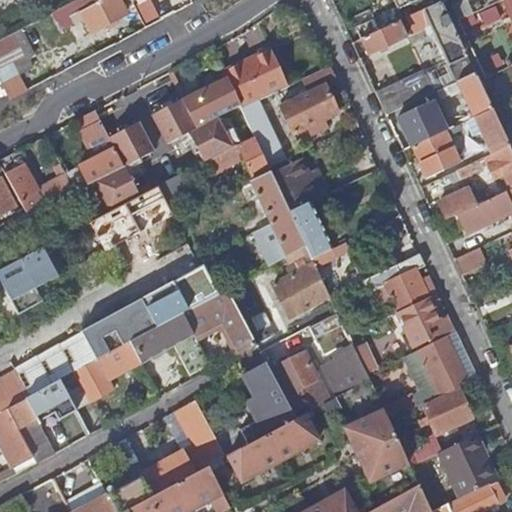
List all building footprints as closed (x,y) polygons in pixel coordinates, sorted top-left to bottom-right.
[(105,0),(79,13),(75,5),(57,14),(63,26),(81,17),(89,33),(124,15),(116,0),(105,0)] [(410,16),(406,6),(416,2),(415,0),(391,0),(395,8),(376,17),(377,18),(373,20),(368,10),(350,19),(359,40),(410,16)] [(511,0),(503,0),(510,14),(511,12),(511,0)] [(451,7),(457,21),(471,14),(465,1),(451,7)] [(403,39),(428,27),(446,66),(465,58),(439,3),(420,11),(410,16),(359,40),(367,55),(403,39)] [(0,43),(0,81),(9,100),(28,90),(20,75),(42,63),(25,31),(0,43)] [(511,61),(506,49),(491,55),(498,70),(511,63),(511,61)] [(237,107),(238,109),(239,110),(251,104),(285,87),(268,50),(222,72),(226,80),(237,107)] [(324,89),(336,83),(327,66),(300,80),(305,92),(278,107),(293,136),(306,129),(310,137),(326,129),(322,121),(336,113),(324,89)] [(423,71),(374,94),(385,117),(433,94),(453,84),(445,67),(425,76),(423,71)] [(453,84),(433,94),(437,102),(448,97),(448,98),(459,93),(472,120),(490,111),(477,83),(473,74),(453,84)] [(214,86),(182,104),(194,130),(213,120),(237,107),(226,80),(214,86)] [(152,117),(166,145),(171,142),(186,134),(194,130),(182,104),(181,103),(152,117)] [(239,110),(246,123),(256,118),(258,117),(251,104),(239,110)] [(397,119),(411,148),(443,133),(430,104),(397,119)] [(490,111),(472,120),(488,155),(507,147),(504,141),(490,111)] [(93,183),(121,168),(107,140),(93,112),(77,120),(83,131),(79,133),(93,161),(77,169),(86,187),(93,183)] [(248,129),(252,137),(266,168),(276,163),(256,118),(246,123),(245,124),(248,129)] [(194,130),(186,134),(199,162),(188,168),(189,171),(204,163),(228,150),(213,120),(194,130)] [(121,168),(150,153),(136,125),(107,140),(121,168)] [(443,133),(411,148),(425,178),(457,163),(443,133)] [(268,267),(283,259),(304,248),(305,248),(289,213),(288,214),(269,173),(266,168),(252,137),(228,150),(204,163),(211,176),(240,161),(252,182),(249,183),(269,224),(250,234),(268,267)] [(511,157),(507,147),(488,155),(483,158),(487,166),(496,162),(502,175),(509,190),(511,188),(511,157)] [(37,194),(14,154),(0,161),(0,169),(27,218),(45,209),(37,194)] [(288,214),(289,213),(309,204),(316,200),(299,160),(269,173),(288,214)] [(479,160),(455,172),(459,180),(483,169),(479,160)] [(496,162),(487,166),(493,179),(502,175),(496,162)] [(121,168),(93,183),(108,214),(147,193),(145,189),(134,194),(121,168)] [(73,194),(64,176),(51,183),(52,186),(60,201),(73,194)] [(0,182),(0,215),(13,208),(0,182)] [(481,204),(504,193),(499,185),(477,195),(481,204)] [(52,186),(37,194),(45,209),(60,201),(52,186)] [(437,203),(445,221),(455,216),(476,206),(468,189),(437,203)] [(476,206),(455,216),(465,235),(511,211),(511,209),(504,193),(481,204),(476,206)] [(304,248),(309,259),(330,248),(309,204),(289,213),(305,248),(304,248)] [(182,240),(169,217),(55,279),(67,302),(182,240)] [(309,259),(313,267),(336,257),(332,247),(330,248),(309,259)] [(289,319),(328,298),(313,267),(309,259),(304,248),(283,259),(285,264),(292,262),(297,271),(271,285),(289,319)] [(39,250),(0,270),(0,285),(13,310),(38,297),(33,289),(54,278),(39,250)] [(476,250),(453,261),(460,276),(483,265),(476,250)] [(383,285),(396,312),(427,297),(415,271),(423,267),(417,255),(363,281),(369,292),(383,285)] [(180,314),(212,297),(200,274),(95,331),(107,354),(127,343),(180,314)] [(238,354),(254,346),(225,290),(212,297),(180,314),(193,339),(218,326),(223,328),(238,354)] [(431,342),(445,335),(454,331),(446,313),(437,318),(433,310),(442,305),(436,293),(427,297),(396,312),(413,347),(429,338),(431,342)] [(193,339),(180,314),(127,343),(139,364),(171,347),(187,377),(208,366),(193,339)] [(316,339),(341,326),(336,314),(310,328),(316,339)] [(107,354),(95,331),(44,359),(42,360),(54,382),(58,380),(72,373),(107,354)] [(382,411),(387,420),(437,397),(467,381),(445,335),(431,342),(402,356),(420,391),(382,409),(382,411)] [(365,375),(381,367),(367,340),(352,348),(358,359),(365,375)] [(336,397),(367,380),(365,375),(358,359),(352,348),(349,341),(343,345),(345,350),(332,356),(334,360),(321,366),(336,397)] [(58,380),(74,410),(87,403),(111,390),(106,381),(139,364),(127,343),(107,354),(72,373),(58,380)] [(301,415),(326,402),(302,353),(275,367),(273,363),(266,366),(293,418),(294,420),(301,415)] [(54,382),(42,360),(15,374),(27,397),(54,382)] [(293,418),(266,366),(264,363),(241,375),(252,397),(244,401),(255,421),(238,430),(246,445),(294,420),(293,418)] [(54,382),(27,397),(23,399),(34,420),(50,450),(62,444),(50,422),(45,424),(39,413),(54,406),(59,417),(68,412),(82,438),(88,436),(74,410),(58,380),(54,382)] [(149,402),(157,398),(149,383),(144,386),(149,396),(146,397),(149,402)] [(469,417),(457,390),(421,407),(433,435),(469,417)] [(0,411),(14,404),(7,392),(0,395),(0,411)] [(128,415),(141,407),(136,397),(122,404),(128,415)] [(35,464),(32,459),(29,453),(27,449),(16,429),(22,426),(34,420),(23,399),(14,404),(0,411),(0,446),(15,474),(35,464)] [(194,401),(175,411),(194,445),(181,452),(181,451),(141,472),(143,475),(153,494),(205,466),(223,457),(211,434),(194,401)] [(382,411),(343,429),(369,483),(407,464),(387,420),(382,411)] [(476,435),(498,424),(492,412),(470,423),(476,435)] [(225,456),(240,483),(316,442),(301,415),(294,420),(246,445),(225,456)] [(29,453),(32,459),(35,464),(53,454),(50,450),(34,420),(22,426),(16,429),(27,449),(29,453)] [(225,456),(246,445),(238,430),(233,422),(211,434),(223,457),(225,456)] [(398,440),(407,436),(402,425),(393,429),(398,440)] [(494,481),(497,479),(476,435),(438,454),(459,498),(494,481)] [(128,447),(124,439),(117,443),(121,451),(128,447)] [(134,474),(141,471),(132,453),(123,457),(133,475),(134,474)] [(205,466),(153,494),(148,497),(120,511),(186,511),(208,501),(213,511),(221,511),(228,509),(205,466)] [(134,474),(137,479),(138,478),(143,475),(141,472),(141,471),(134,474)] [(56,477),(51,481),(61,500),(68,496),(61,483),(60,483),(56,477)] [(137,479),(105,496),(114,511),(120,511),(148,497),(138,478),(137,479)] [(432,511),(480,511),(496,503),(495,500),(499,494),(494,481),(459,498),(432,511)] [(430,511),(418,486),(370,511),(430,511)] [(353,511),(343,493),(307,511),(353,511)] [(20,496),(0,506),(0,511),(11,511),(24,505),(20,496)] [(114,511),(105,496),(75,511),(114,511)]
